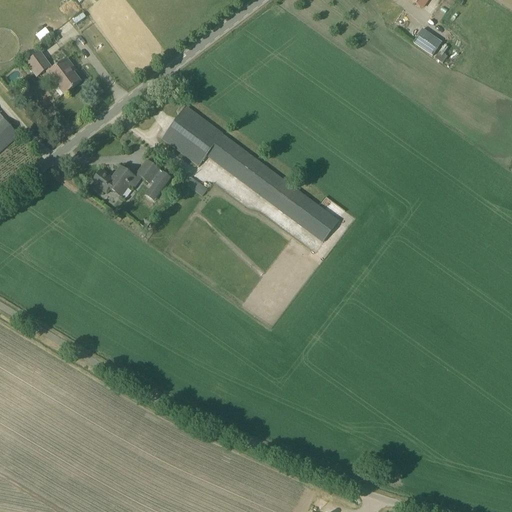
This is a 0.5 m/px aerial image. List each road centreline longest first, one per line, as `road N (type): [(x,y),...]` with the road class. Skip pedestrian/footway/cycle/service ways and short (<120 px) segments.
road 1 (unclassified): [(430,511),(373,496),(193,418),(0,304)]
road 2 (tertiary): [(0,198),(260,0)]
